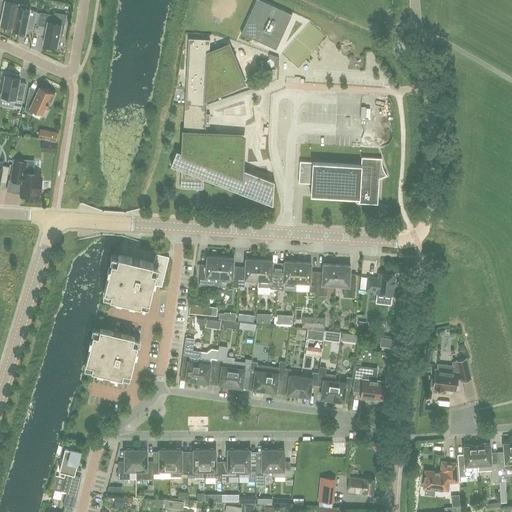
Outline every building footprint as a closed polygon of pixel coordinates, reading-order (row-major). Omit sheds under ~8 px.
[(12,29),(18,1),(14,0),(0,0),(0,10),(3,11),(0,24),(1,24),(1,26),(8,27),(8,25),(13,26),(12,29)] [(276,49),(292,14),(261,0),(255,0),(241,33),(276,49)] [(18,1),(12,29),(19,30),(19,32),(25,34),(27,22),(34,23),(36,11),(30,10),(30,6),(18,4),(18,1)] [(45,46),(54,48),(54,46),(57,46),(59,33),(62,34),(64,25),(61,25),(61,24),(53,22),(55,15),(40,13),(38,24),(46,26),(43,44),(45,44),(45,46)] [(209,39),(188,38),(184,103),(185,103),(185,104),(207,105),(207,98),(243,83),(228,45),(209,53),(209,39)] [(324,46),(333,52),(338,45),(329,39),(324,46)] [(274,61),(275,67),(278,67),(279,57),(269,54),(268,57),(274,61)] [(24,92),(17,91),(20,78),(18,77),(18,75),(11,74),(11,76),(5,75),(2,87),(1,87),(0,89),(0,94),(1,95),(0,99),(14,102),(14,105),(21,106),(24,92)] [(34,97),(28,94),(24,111),(31,114),(33,109),(42,112),(46,104),(47,104),(48,103),(50,104),(54,94),(39,86),(34,97)] [(209,125),(210,114),(206,113),(207,105),(185,104),(185,103),(184,103),(182,152),(176,150),(170,165),(181,169),(180,178),(180,187),(196,188),(200,188),(202,188),(202,180),(203,177),(242,193),(272,204),(274,181),(242,168),(244,135),(204,133),(205,125),(209,125)] [(379,177),(384,175),(386,174),(386,175),(387,175),(384,170),(382,167),(382,164),(381,162),(381,158),(361,157),(361,165),(300,161),(299,182),(311,183),(311,195),(359,198),(359,203),(377,204),(379,177)] [(33,173),(33,161),(14,159),(10,180),(21,182),(20,196),(24,196),(24,198),(34,199),(34,197),(38,197),(39,193),(41,193),(42,177),(40,177),(40,173),(33,173)] [(0,180),(6,181),(9,167),(2,165),(2,168),(0,167),(0,180)] [(153,262),(118,253),(117,261),(111,259),(107,277),(104,288),(111,290),(110,296),(141,303),(142,298),(149,300),(153,284),(162,286),(169,257),(156,253),(153,262)] [(219,280),(220,257),(207,256),(206,264),(200,264),(199,284),(206,285),(206,279),(219,280)] [(238,287),(239,266),(233,266),(234,257),(220,257),(219,280),(232,281),(231,286),(238,287)] [(258,279),(259,259),(246,258),(245,267),(239,266),(238,287),(244,287),(245,279),(258,279)] [(277,289),(278,269),(272,268),(272,260),(259,259),(258,279),(271,280),(270,289),(277,289)] [(296,285),(298,262),(284,261),(284,269),(278,269),(277,289),(283,290),(283,284),(284,282),(296,283),(296,285)] [(314,294),(315,294),(316,271),(311,271),(311,262),(298,262),(296,285),(309,286),(309,291),(315,292),(314,294)] [(327,284),(335,285),(337,264),(323,263),(323,272),(316,271),(315,294),(326,295),(327,284)] [(350,265),(337,264),(335,285),(344,285),(343,296),(354,297),(356,274),(350,273),(350,265)] [(395,275),(384,274),(379,273),(378,279),(375,279),(376,278),(368,277),(366,290),(377,291),(377,293),(384,294),(392,295),(393,287),(395,288),(395,281),(394,281),(395,275)] [(294,323),(294,311),(279,312),(279,323),(294,323)] [(98,335),(93,333),(88,351),(85,362),(93,364),(91,370),(122,377),(123,372),(131,374),(133,362),(138,345),(133,343),(134,336),(100,327),(98,335)] [(185,337),(181,366),(187,367),(186,379),(197,380),(201,351),(192,350),(194,338),(185,337)] [(322,354),(323,345),(307,344),(307,352),(322,354)] [(209,370),(215,371),(219,346),(218,350),(211,349),(209,352),(201,351),(197,380),(208,382),(209,370)] [(219,384),(230,385),(233,367),(234,357),(226,356),(227,347),(219,346),(215,371),(221,372),(219,384)] [(249,376),(251,359),(245,358),(245,362),(234,361),(233,367),(230,385),(241,387),(243,375),(249,376)] [(434,388),(434,389),(445,390),(445,389),(456,390),(458,380),(461,379),(461,381),(471,378),(466,358),(456,360),(457,361),(453,362),(452,366),(438,364),(437,369),(435,369),(434,379),(432,379),(431,385),(433,385),(433,388),(434,388)] [(264,390),(268,366),(257,364),(257,362),(251,361),(252,359),(251,359),(249,376),(255,376),(253,388),(264,390)] [(283,380),(285,368),(285,365),(286,361),(279,361),(279,365),(279,367),(268,366),(264,390),(275,391),(277,380),(283,380)] [(385,381),(384,381),(366,379),(367,367),(356,366),(353,390),(361,391),(361,395),(360,395),(360,398),(375,400),(375,398),(383,399),(384,391),(385,381)] [(298,395),(301,376),(290,375),(291,369),(285,368),(283,380),(289,381),(287,393),(298,395)] [(317,385),(319,373),(312,372),(312,378),(301,376),(298,395),(309,396),(311,384),(317,385)] [(332,399),(335,381),(324,379),(325,373),(319,373),(317,385),(323,386),(321,398),(332,399)] [(345,382),(335,381),(332,399),(343,401),(345,389),(351,390),(352,377),(346,376),(345,382)] [(511,462),(511,461),(511,439),(503,441),(505,465),(498,465),(499,482),(500,482),(500,487),(505,487),(505,481),(507,481),(506,468),(511,468),(511,462)] [(481,442),(481,445),(477,445),(478,470),(492,469),(493,482),(499,482),(498,465),(491,466),(489,442),(481,442)] [(478,470),(477,445),(472,445),(472,443),(463,443),(465,463),(458,464),(459,481),(466,480),(466,476),(470,476),(472,471),(478,470)] [(62,457),(59,470),(73,474),(76,462),(77,463),(80,451),(71,449),(66,447),(64,457),(62,457)] [(136,478),(136,449),(124,449),(125,461),(118,461),(118,478),(130,478),(136,478)] [(153,473),(153,461),(147,461),(147,449),(136,449),(136,478),(141,478),(153,478),(153,473)] [(170,470),(170,449),(159,449),(159,461),(153,461),(153,473),(159,473),(159,470),(170,470)] [(187,473),(187,461),(181,461),(181,449),(170,449),(170,470),(171,470),(171,476),(181,476),(181,473),(187,473)] [(204,473),(204,449),(193,449),(193,461),(187,461),(187,473),(194,473),(204,473)] [(222,473),(222,461),(216,461),(216,449),(204,449),(204,473),(215,473),(221,473),(222,473)] [(239,476),(239,449),(228,449),(228,461),(222,461),(222,473),(221,473),(222,481),(228,481),(228,476),(239,476)] [(256,481),(256,461),(250,461),(250,449),(239,449),(239,476),(248,476),(248,481),(256,481)] [(273,470),(273,449),(262,449),(262,461),(256,461),(256,481),(256,486),(265,486),(265,477),(269,473),(269,470),(273,470)] [(290,473),(290,461),(284,461),(284,449),(273,449),(273,470),(284,470),(284,473),(290,473)] [(425,470),(424,487),(447,490),(448,483),(457,482),(456,463),(442,461),(440,472),(425,470)] [(333,503),(336,478),(320,476),(318,501),(333,503)] [(364,478),(349,477),(347,491),(373,494),(375,478),(364,477),(364,478)] [(69,481),(66,493),(77,495),(80,483),(69,481)] [(64,499),(63,489),(55,489),(56,500),(64,499)] [(73,508),(77,495),(66,493),(63,505),(73,508)] [(125,495),(125,503),(135,502),(134,495),(125,495)]
